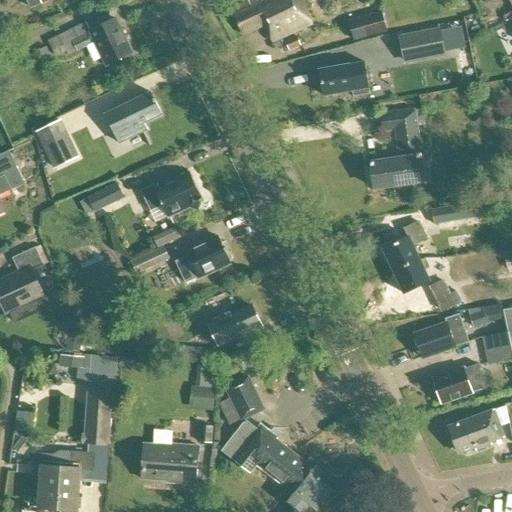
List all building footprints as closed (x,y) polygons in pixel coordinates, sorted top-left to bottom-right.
[(27,0),(32,9),(51,0),(27,0)] [(271,41),(310,22),(299,0),(253,0),(250,2),(248,0),(243,0),(229,7),(242,34),(263,24),(271,41)] [(347,19),(352,37),(384,28),(379,9),(347,19)] [(90,23),(62,36),(47,43),(54,57),(67,51),(69,57),(98,43),(108,66),(134,54),(118,19),(93,31),(90,23)] [(461,27),(440,31),(444,52),(465,47),(461,27)] [(440,31),(440,28),(399,36),(404,64),(445,55),(444,52),(440,31)] [(291,51),(302,47),(297,37),(286,42),(291,51)] [(48,56),(45,48),(37,52),(40,60),(48,56)] [(365,63),(349,66),(349,65),(321,70),(325,96),(354,91),(355,98),(370,95),(365,63)] [(440,69),(443,85),(466,82),(463,65),(440,69)] [(106,114),(120,143),(148,129),(146,124),(163,115),(152,92),(106,114)] [(383,115),(385,132),(397,130),(400,154),(387,156),(388,161),(371,164),(375,189),(424,182),(416,127),(421,126),(418,109),(383,115)] [(61,120),(36,132),(54,170),(79,158),(61,120)] [(0,198),(0,197),(23,187),(7,154),(0,157),(0,214),(6,212),(0,198)] [(164,206),(169,217),(170,219),(190,210),(189,208),(193,206),(195,209),(200,211),(202,206),(205,205),(203,201),(204,200),(192,174),(158,191),(156,186),(144,192),(154,211),(164,206)] [(95,213),(125,198),(118,182),(88,197),(95,213)] [(468,218),(466,203),(418,211),(420,226),(468,218)] [(394,273),(419,260),(413,246),(426,240),(418,222),(403,229),(408,238),(383,250),(394,273)] [(159,249),(181,239),(177,229),(154,238),(159,249)] [(229,261),(233,259),(228,249),(225,250),(219,239),(204,246),(202,243),(188,250),(192,257),(178,263),(187,283),(201,276),(202,279),(231,265),(229,261)] [(135,275),(170,259),(165,247),(131,263),(135,275)] [(45,265),(37,249),(14,260),(21,273),(0,282),(0,301),(7,315),(10,314),(15,325),(51,308),(46,297),(58,295),(46,268),(45,265)] [(419,260),(394,273),(405,295),(430,283),(425,272),(431,269),(426,259),(420,261),(419,260)] [(442,312),(464,303),(458,291),(452,294),(445,280),(430,286),(442,312)] [(260,323),(262,318),(259,312),(255,311),(253,307),(240,313),(239,311),(209,325),(220,348),(244,337),(243,335),(262,326),(260,323)] [(511,309),(503,311),(508,333),(511,351),(511,354),(511,309)] [(475,327),(489,323),(485,311),(470,316),(475,327)] [(456,347),(469,342),(462,319),(460,315),(445,320),(446,323),(415,334),(424,359),(443,352),(447,354),(453,352),(454,349),(457,348),(456,347)] [(487,355),(511,351),(508,333),(483,338),(487,355)] [(68,349),(81,351),(83,336),(69,334),(68,349)] [(209,364),(210,349),(175,346),(173,360),(209,364)] [(489,365),(511,360),(511,354),(511,351),(487,355),(489,365)] [(83,358),(59,356),(58,367),(82,369),(83,358)] [(473,391),(485,387),(478,366),(466,370),(465,369),(435,379),(436,383),(434,386),(435,391),(439,392),(443,404),(474,393),(473,391)] [(219,405),(229,425),(241,419),(242,422),(266,410),(250,376),(225,388),(231,399),(219,405)] [(82,445),(108,447),(113,387),(87,385),(82,445)] [(216,389),(191,387),(189,410),(213,412),(216,389)] [(490,442),(505,437),(495,410),(450,426),(451,429),(448,431),(454,448),(457,447),(460,456),(475,450),(476,452),(478,451),(479,452),(485,450),(487,445),(491,444),(490,442)] [(317,511),(342,481),(312,458),(309,462),(278,439),(280,437),(264,424),(260,429),(248,420),(225,449),(253,471),(259,464),(289,487),(283,495),(297,506),(291,511),(317,511)] [(199,442),(213,443),(214,426),(200,425),(199,442)] [(19,439),(13,449),(23,456),(30,446),(19,439)] [(198,484),(201,447),(173,445),(173,447),(146,444),(144,474),(171,477),(170,482),(198,484)] [(94,453),(88,453),(60,451),(53,454),(37,453),(35,476),(43,476),(41,508),(79,511),(81,482),(91,483),(94,453)]
